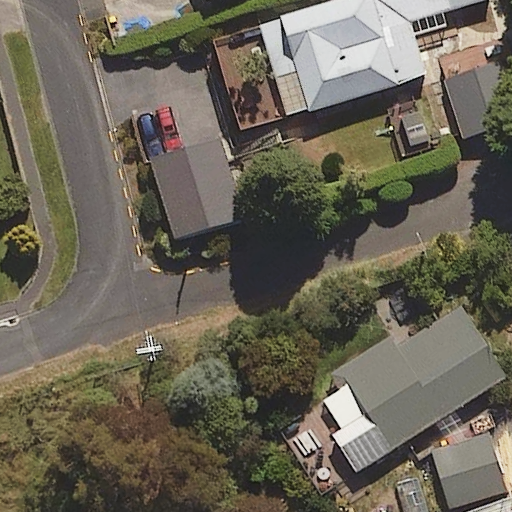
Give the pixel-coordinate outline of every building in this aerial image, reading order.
[(488,0),(345,0),(262,26),(290,119),(428,77),(416,37),(445,28),(441,15),(488,0)] [(511,69),(508,58),(443,81),(464,142),(511,125),(511,69)] [(245,220),(221,141),(153,161),(176,240),(245,220)] [(463,308),(422,334),(415,323),(339,372),(349,387),(324,403),(338,425),(330,431),(357,474),(508,379),(463,308)] [(492,435),(435,451),(451,506),(508,489),(492,435)]
